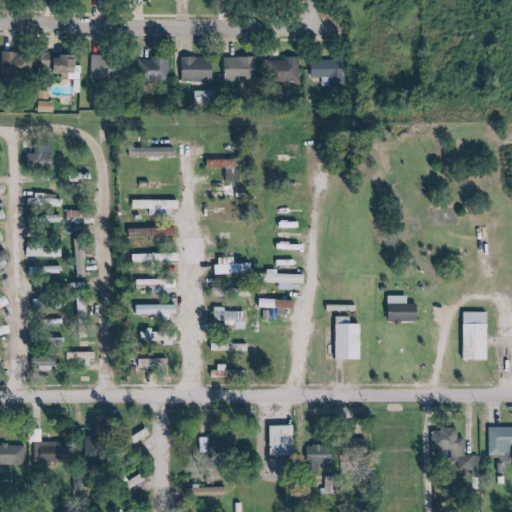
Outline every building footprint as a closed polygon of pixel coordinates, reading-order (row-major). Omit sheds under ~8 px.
[(36,77),(37,54),(6,52),(5,75),(36,77)] [(63,53),(46,52),(45,69),(66,70),(65,79),(79,79),(78,91),(83,92),(85,56),(63,54),(63,53)] [(124,77),(124,62),(115,62),(115,54),(94,55),(95,78),(124,77)] [(217,57),(185,56),(184,80),(217,81),(217,57)] [(229,56),(228,79),(260,80),(261,56),(229,56)] [(143,58),(142,78),(172,79),(172,59),(143,58)] [(272,58),(272,81),(302,81),(302,58),(272,58)] [(325,85),(349,84),(348,58),(314,59),(315,77),(324,77),(325,85)] [(199,103),(216,102),(216,90),(199,91),(199,103)] [(43,112),(59,112),(59,101),(43,101),(43,112)] [(134,147),(134,156),(178,156),(178,147),(134,147)] [(29,152),(30,170),(57,169),(56,151),(29,152)] [(213,159),(213,167),(227,167),(227,181),(243,181),(243,159),(213,159)] [(32,195),(32,205),(66,207),(66,197),(32,195)] [(137,208),(154,209),(154,216),(175,216),(175,208),(183,208),(183,200),(137,199),(137,208)] [(181,235),(180,227),(134,228),(134,236),(181,235)] [(91,276),(89,240),(77,240),(79,277),(91,276)] [(65,256),(65,245),(29,245),(29,257),(65,256)] [(185,261),(185,252),(137,253),(137,262),(185,261)] [(237,258),(219,258),(220,274),(255,273),(254,262),(237,263),(237,258)] [(66,265),(30,266),(31,277),(67,275),(66,265)] [(297,290),(297,283),(309,284),(309,274),(281,274),(281,269),(270,269),(269,282),(282,282),(282,289),(297,290)] [(413,295),(393,295),(393,321),(423,321),(423,303),(413,304),(413,295)] [(279,308),(279,299),(263,298),(263,308),(279,308)] [(298,308),(298,300),(281,300),(280,313),(290,314),(290,308),(298,308)] [(91,317),(90,301),(82,301),(83,317),(91,317)] [(141,314),(182,313),(182,303),(141,305),(141,314)] [(218,310),(218,320),(242,320),(242,310),(218,310)] [(493,359),(493,311),(468,312),(468,360),(493,359)] [(342,359),(367,359),(366,323),(356,323),(356,316),(341,316),(342,359)] [(0,336),(16,332),(13,324),(0,327),(0,336)] [(157,331),(157,330),(146,330),(146,340),(169,341),(169,345),(177,345),(178,332),(157,331)] [(240,342),(216,343),(216,351),(240,350),(240,342)] [(34,366),(44,366),(44,369),(62,368),(61,357),(34,358),(34,366)] [(169,367),(168,358),(143,359),(144,369),(169,367)] [(217,377),(231,376),(230,367),(216,367),(217,377)] [(299,425),(274,426),(275,455),(299,455),(299,425)] [(511,426),(492,426),(492,454),(511,454),(511,426)] [(436,449),(458,450),(457,470),(482,471),(482,455),(468,455),(468,438),(461,438),(462,429),(437,429),(436,449)] [(92,465),(110,465),(109,435),(91,436),(92,465)] [(239,454),(240,436),(204,435),(203,453),(239,454)] [(38,441),(38,461),(71,461),(72,442),(38,441)] [(29,446),(0,445),(0,464),(29,465),(29,446)] [(311,445),(312,464),(326,464),(326,473),(345,472),(344,455),(338,455),(338,445),(311,445)] [(230,495),(230,487),(191,488),(191,497),(230,495)]
